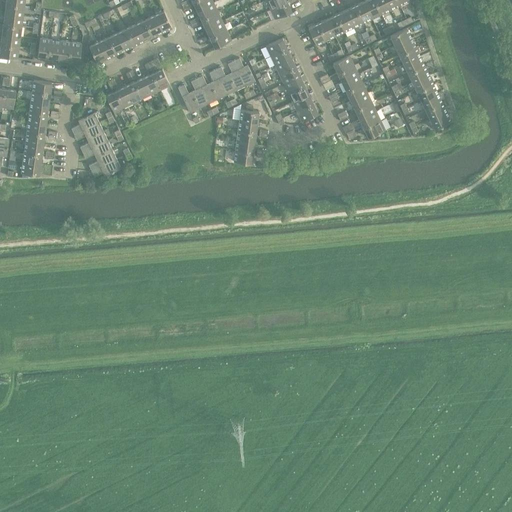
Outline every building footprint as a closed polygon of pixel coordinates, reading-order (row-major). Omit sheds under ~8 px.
[(212,0),(194,0),(193,1),(197,10),(214,2),(212,0)] [(286,0),(266,0),(270,9),(287,1),(286,0)] [(374,0),(366,0),(364,1),(372,18),(381,13),(374,0)] [(385,0),(374,0),(381,13),(390,9),(385,0)] [(397,0),(385,0),(390,9),(400,5),(397,0)] [(287,1),(270,9),(275,19),(292,11),(287,1)] [(364,1),(355,6),(363,22),(372,18),(364,1)] [(214,2),(197,10),(201,19),(218,11),(214,2)] [(6,3),(5,13),(23,16),(24,6),(6,3)] [(355,6),(346,10),(353,27),(363,22),(355,6)] [(164,10),(154,15),(162,32),(172,27),(164,10)] [(346,10),(336,14),(344,31),(353,27),(346,10)] [(218,11),(201,19),(206,28),(222,21),(218,11)] [(5,13),(3,24),(22,26),(23,16),(5,13)] [(336,14),(327,19),(335,35),(344,31),(336,14)] [(154,15),(145,20),(153,36),(162,32),(154,15)] [(327,19),(318,23),(326,40),(335,35),(327,19)] [(145,20),(136,24),(144,41),(153,36),(145,20)] [(222,21),(206,28),(210,38),(227,30),(222,21)] [(326,40),(318,23),(308,28),(316,44),(326,40)] [(3,24),(2,34),(20,36),(22,26),(3,24)] [(136,24),(127,28),(135,45),(144,41),(136,24)] [(127,28),(117,33),(125,49),(135,45),(127,28)] [(390,35),(395,45),(411,37),(407,28),(390,35)] [(227,30),(210,38),(215,47),(231,40),(227,30)] [(117,33),(108,37),(116,54),(125,49),(117,33)] [(2,34),(1,44),(19,46),(20,36),(2,34)] [(108,37),(99,41),(107,58),(116,54),(108,37)] [(411,37),(395,45),(399,54),(416,46),(411,37)] [(38,56),(48,57),(51,39),(40,38),(38,56)] [(266,46),(271,56),(287,48),(283,38),(266,46)] [(51,39),(48,57),(58,59),(61,40),(51,39)] [(61,40),(58,59),(69,60),(71,42),(61,40)] [(107,58),(99,41),(89,46),(97,63),(107,58)] [(71,42),(69,60),(79,61),(82,43),(71,42)] [(19,46),(1,44),(0,48),(0,54),(17,57),(19,46)] [(416,46),(399,54),(404,64),(420,56),(416,46)] [(287,48),(271,56),(275,65),(292,57),(287,48)] [(333,63),(337,73),(354,65),(349,55),(333,63)] [(420,56),(404,64),(408,73),(425,65),(420,56)] [(292,57),(275,65),(279,74),(296,66),(292,57)] [(239,58),(234,60),(246,86),(255,81),(247,64),(244,66),(239,58)] [(232,72),(228,73),(236,90),(246,86),(234,60),(228,63),(232,72)] [(354,65),(337,73),(342,82),(358,74),(354,65)] [(425,65),(408,73),(412,82),(429,74),(425,65)] [(221,66),(215,69),(227,94),(236,90),(228,73),(225,75),(221,66)] [(296,66),(279,74),(284,83),(300,75),(296,66)] [(162,68),(152,73),(160,90),(170,85),(162,68)] [(213,81),(210,82),(218,99),(227,94),(215,69),(209,72),(213,81)] [(267,72),(262,75),(263,76),(265,81),(270,79),(267,72)] [(152,73),(143,77),(151,94),(160,90),(152,73)] [(358,74),(342,82),(346,91),(363,83),(358,74)] [(429,74),(412,82),(417,91),(433,83),(429,74)] [(203,75),(197,78),(209,103),(218,99),(210,82),(207,84),(203,75)] [(300,75),(284,83),(288,93),(305,85),(300,75)] [(143,77),(134,82),(142,98),(151,94),(143,77)] [(195,90),(192,91),(200,108),(209,103),(197,78),(191,81),(195,90)] [(33,80),(32,91),(50,93),(52,83),(33,80)] [(134,82),(125,86),(133,103),(142,98),(134,82)] [(363,83),(346,91),(351,100),(367,92),(363,83)] [(433,83),(417,91),(421,100),(438,92),(433,83)] [(200,108),(192,91),(188,93),(184,84),(178,87),(190,112),(200,108)] [(305,85),(288,93),(292,102),(309,94),(305,85)] [(125,86),(116,91),(124,107),(133,103),(125,86)] [(5,89),(3,107),(13,108),(16,90),(5,89)] [(32,91),(31,101),(49,103),(50,93),(32,91)] [(124,107),(116,91),(106,95),(114,112),(124,107)] [(367,92),(351,100),(355,109),(372,101),(367,92)] [(438,92),(421,100),(426,110),(442,102),(438,92)] [(309,94),(292,102),(297,111),(313,103),(309,94)] [(31,101),(29,111),(47,113),(49,103),(31,101)] [(372,101),(355,109),(360,118),(376,111),(372,101)] [(442,102),(426,110),(430,119),(447,111),(442,102)] [(313,103),(297,111),(301,121),(318,113),(313,103)] [(241,109),(239,120),(257,122),(259,111),(252,110),(245,110),(241,109)] [(29,111),(28,121),(46,124),(47,113),(29,111)] [(376,111),(360,118),(364,128),(381,120),(376,111)] [(447,111),(430,119),(435,128),(451,121),(447,111)] [(71,128),(74,134),(99,122),(95,112),(78,120),(80,124),(71,128)] [(239,120),(238,130),(256,132),(257,122),(239,120)] [(381,120),(364,128),(369,137),(385,130),(381,120)] [(28,121),(27,131),(45,134),(46,124),(28,121)] [(99,122),(74,134),(77,140),(85,136),(87,139),(104,131),(99,122)] [(238,130),(237,140),(255,142),(256,132),(238,130)] [(27,131),(25,141),(43,144),(45,134),(27,131)] [(80,146),(83,152),(108,140),(104,131),(87,139),(89,142),(80,146)] [(0,137),(0,165),(1,165),(3,156),(7,156),(9,138),(0,137)] [(108,140),(83,152),(86,158),(94,154),(96,157),(112,149),(108,140)] [(237,140),(235,150),(253,152),(255,142),(237,140)] [(25,141),(24,151),(42,154),(43,144),(25,141)] [(89,165),(91,171),(117,159),(112,149),(96,157),(97,161),(89,165)] [(253,152),(235,150),(234,161),(252,163),(253,152)] [(24,151),(23,161),(41,164),(42,154),(24,151)] [(117,159),(91,171),(94,177),(103,172),(105,176),(121,168),(117,159)] [(8,168),(16,169),(17,161),(15,160),(9,160),(8,168)] [(41,164),(23,161),(21,172),(39,175),(41,164)]
